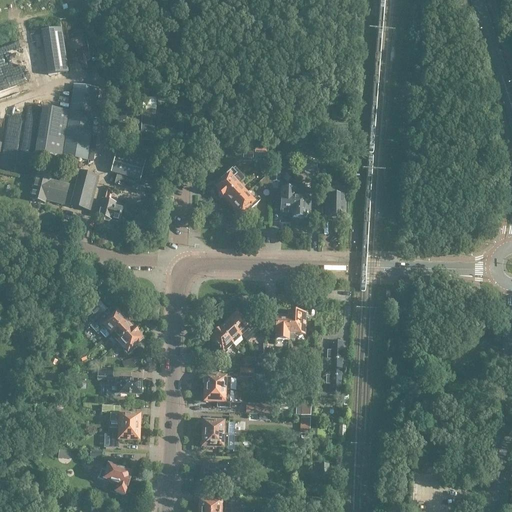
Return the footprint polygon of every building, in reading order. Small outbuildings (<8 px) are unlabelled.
[(61,29),(41,32),(47,76),(67,73),(61,29)] [(16,55),(0,59),(0,89),(24,83),(16,55)] [(73,85),(62,158),(87,162),(87,161),(93,162),(94,154),(96,138),(91,137),(98,89),(73,85)] [(42,108),(34,157),(44,159),(43,166),(59,169),(68,112),(42,108)] [(164,108),(157,108),(157,111),(142,110),(141,141),(156,142),(156,139),(172,139),(173,129),(179,130),(180,118),(205,119),(206,110),(180,109),(179,110),(173,109),(174,109),(167,108),(164,108)] [(126,122),(127,112),(113,110),(112,120),(126,122)] [(347,125),(334,125),(333,146),(346,146),(347,125)] [(146,158),(117,149),(110,173),(140,181),(146,158)] [(267,176),(272,176),(272,169),(267,169),(267,163),(265,163),(260,167),(267,176)] [(238,186),(238,185),(244,180),(238,173),(236,174),(231,170),(220,180),(222,182),(214,189),(218,192),(217,193),(218,194),(218,196),(220,198),(222,198),(223,200),(224,199),(238,186)] [(98,177),(80,172),(71,207),(89,212),(98,177)] [(53,180),(37,176),(30,199),(44,203),(45,201),(63,205),(68,186),(69,180),(60,178),(59,184),(52,182),(53,180)] [(272,189),(272,176),(267,176),(260,182),(264,188),(272,189)] [(141,184),(117,177),(114,186),(120,187),(121,185),(133,188),(132,191),(138,192),(141,184)] [(231,207),(232,207),(246,194),(238,186),(224,199),(227,203),(227,204),(229,207),(231,207)] [(281,216),(292,216),(293,216),(293,192),(294,192),(294,186),(281,186),(281,216)] [(313,192),(294,192),(293,192),(293,216),(292,216),(292,218),(299,219),(299,220),(302,220),(303,219),(309,219),(309,212),(305,212),(305,204),(310,204),(310,198),(313,198),(313,192)] [(246,194),(232,207),(232,208),(232,210),(234,212),(236,212),(240,216),(247,209),(249,212),(260,201),(256,197),(252,201),(246,194)] [(327,197),(327,218),(343,218),(343,198),(327,197)] [(115,204),(102,200),(98,217),(119,222),(122,209),(115,207),(115,204)] [(96,306),(96,305),(90,311),(94,315),(89,320),(93,324),(90,327),(97,335),(99,333),(105,339),(110,335),(124,321),(124,320),(124,319),(121,317),(120,317),(116,313),(109,319),(103,313),(106,310),(99,303),(96,306)] [(288,314),(288,316),(289,316),(288,334),(305,335),(305,329),(300,329),(301,320),(305,320),(305,314),(299,314),(298,312),(295,312),(294,314),(288,314)] [(228,322),(228,323),(241,337),(248,331),(249,332),(253,329),(245,320),(243,322),(236,314),(232,318),(231,318),(228,321),(228,322)] [(288,341),(288,334),(289,316),(288,316),(277,316),(276,341),(288,341)] [(125,322),(124,321),(110,335),(118,343),(132,330),(132,329),(129,326),(129,324),(127,322),(125,322)] [(223,327),(219,331),(233,345),(241,337),(228,323),(227,323),(225,323),(223,326),(223,327)] [(133,329),(132,329),(132,330),(118,343),(124,350),(123,351),(128,357),(136,349),(134,347),(142,340),(138,336),(139,335),(138,334),(138,332),(136,330),(134,330),(133,329)] [(219,331),(219,330),(217,331),(216,331),(213,333),(213,335),(212,336),(213,337),(209,340),(216,347),(214,349),(222,358),(227,353),(226,351),(233,345),(219,331)] [(342,343),(332,343),(332,351),(327,351),(327,360),(331,360),(331,376),(326,376),(326,385),(330,385),(330,393),(340,394),(342,343)] [(132,359),(121,363),(124,371),(132,371),(136,369),(132,359)] [(240,369),(239,378),(253,378),(253,370),(240,369)] [(112,380),(112,378),(113,370),(97,370),(97,380),(108,381),(108,380),(112,380)] [(207,386),(206,390),(230,391),(231,379),(206,378),(205,379),(204,380),(204,384),(205,385),(205,386),(207,386)] [(112,380),(108,380),(108,381),(107,397),(119,397),(120,396),(140,396),(140,395),(142,394),(142,389),(140,388),(141,382),(135,382),(136,379),(130,379),(130,381),(112,380)] [(204,403),(218,403),(218,408),(229,409),(230,391),(206,390),(206,394),(205,394),(205,396),(203,396),(203,401),(205,401),(204,403)] [(301,393),(300,417),(310,417),(312,393),(301,393)] [(337,399),(318,398),(317,406),(325,413),(337,413),(337,399)] [(111,413),(111,428),(137,429),(137,425),(139,425),(139,423),(140,423),(140,418),(139,417),(139,416),(121,415),(121,408),(104,407),(104,413),(111,413)] [(300,418),(299,435),(309,435),(310,419),(300,418)] [(204,431),(204,435),(228,436),(228,424),(204,423),(203,424),(202,425),(202,429),(203,430),(203,431),(204,431)] [(137,433),(137,429),(111,428),(110,437),(113,437),(113,441),(107,441),(107,449),(119,449),(119,441),(138,442),(138,441),(139,440),(139,436),(138,435),(138,433),(137,433)] [(326,428),(313,428),(312,437),(325,438),(326,428)] [(234,437),(228,436),(204,435),(204,439),(203,439),(203,441),(201,441),(201,446),(202,446),(202,448),(227,449),(227,451),(233,452),(234,437)] [(102,462),(102,451),(90,451),(90,461),(102,462)] [(131,474),(108,467),(103,482),(117,486),(115,494),(124,497),(130,480),(129,480),(131,474)] [(218,467),(218,469),(202,468),(202,474),(200,474),(200,482),(205,482),(209,482),(209,483),(211,483),(211,482),(219,482),(218,484),(232,485),(232,474),(231,474),(231,467),(218,467)] [(201,510),(200,511),(224,511),(225,503),(200,502),(200,503),(199,503),(199,508),(200,509),(200,510),(201,510)]
